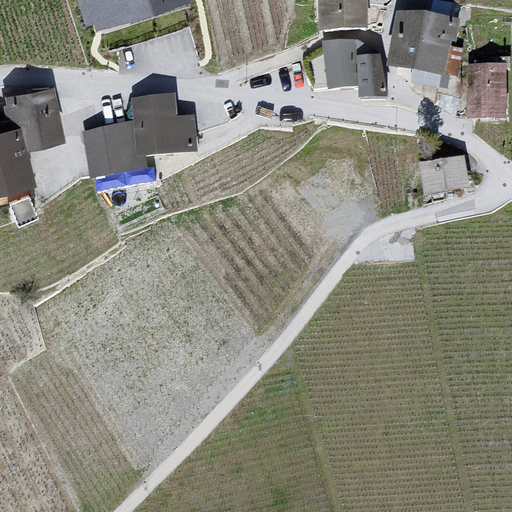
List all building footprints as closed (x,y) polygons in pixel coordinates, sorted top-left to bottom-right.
[(176,0),(77,0),(84,24),(91,22),(93,27),(176,0)] [(369,29),(368,0),(318,0),(320,32),(369,29)] [(457,43),(462,18),(397,11),(387,68),(446,77),(446,76),(459,78),(464,48),(452,46),(452,42),(457,43)] [(356,40),(322,41),(329,90),(359,88),(360,98),(388,97),(381,54),(358,56),(356,40)] [(507,120),(507,63),(468,65),(469,120),(507,120)] [(62,136),(52,83),(3,93),(9,122),(0,124),(0,187),(34,179),(25,144),(62,136)] [(178,116),(176,93),(132,99),(134,120),(83,132),(91,180),(149,170),(147,157),(198,152),(195,115),(178,116)] [(471,189),(465,156),(420,163),(426,198),(471,189)]
